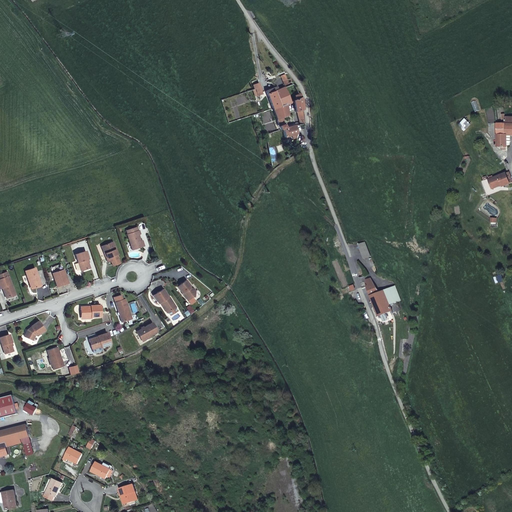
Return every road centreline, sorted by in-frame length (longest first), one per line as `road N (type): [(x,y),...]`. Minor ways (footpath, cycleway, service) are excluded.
road 1 (unclassified): [(237,0),(304,94),(316,168),(449,511)]
road 2 (residential): [(0,319),(123,280)]
